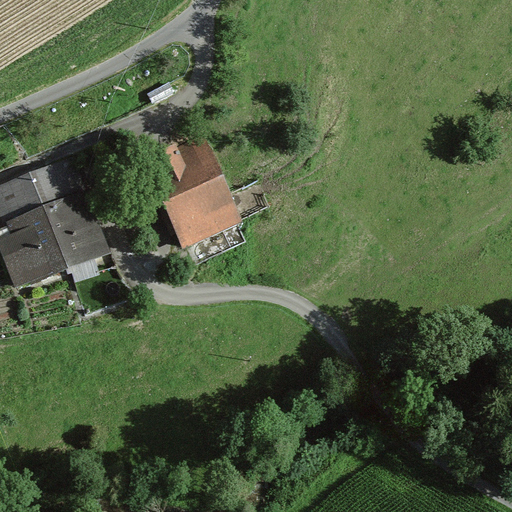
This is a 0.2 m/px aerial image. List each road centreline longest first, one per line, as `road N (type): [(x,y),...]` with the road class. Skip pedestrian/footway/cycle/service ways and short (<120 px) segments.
road 1 (track): [(204,0),(204,71),(136,163),(125,202),(126,240),(144,274),(163,290),(214,298),(256,292),(305,309),(404,429),(511,505)]
road 2 (unclassified): [(0,113),(96,76),(212,0)]
